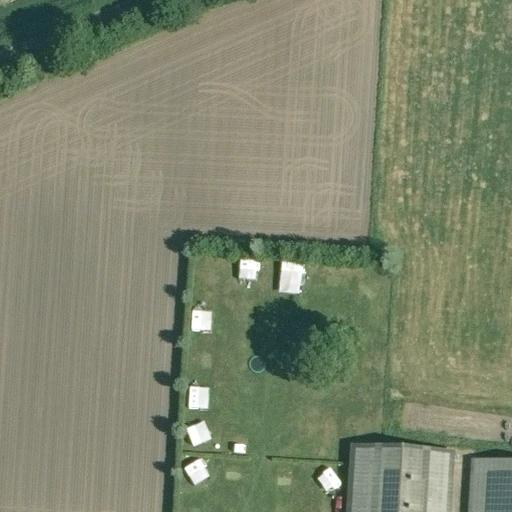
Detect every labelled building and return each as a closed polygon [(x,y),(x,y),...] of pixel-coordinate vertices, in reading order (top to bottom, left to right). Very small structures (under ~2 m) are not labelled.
[(208,284),(225,280),(221,260),(204,263),(208,284)] [(248,288),(261,289),(262,260),(249,260),(248,288)] [(308,262),(286,262),(286,283),(308,283),(308,262)] [(335,262),(334,282),(350,283),(351,263),(335,262)] [(374,274),(364,290),(381,301),(391,284),(374,274)] [(198,331),(219,331),(219,321),(199,320),(198,331)] [(199,353),(199,371),(208,372),(208,353),(199,353)] [(210,372),(229,371),(228,356),(209,356),(210,372)] [(383,369),(360,369),(359,421),(382,421),(383,369)] [(217,409),(218,394),(197,393),(196,408),(217,409)] [(306,428),(306,455),(317,455),(317,428),(306,428)] [(293,460),(294,433),(285,433),(284,459),(293,460)] [(198,434),(197,449),(221,449),(222,434),(198,434)] [(326,461),(343,460),(342,441),(326,441),(326,461)] [(235,460),(258,459),(258,445),(234,446),(235,460)] [(351,446),(346,511),(449,511),(453,452),(351,446)] [(188,469),(197,491),(217,484),(209,462),(188,469)] [(231,486),(253,485),(253,464),(230,465),(231,486)] [(511,511),(511,467),(471,465),(467,511),(511,511)] [(281,490),(300,494),(303,473),(285,470),(281,490)] [(320,487),(340,486),(339,471),(320,472),(320,487)]
